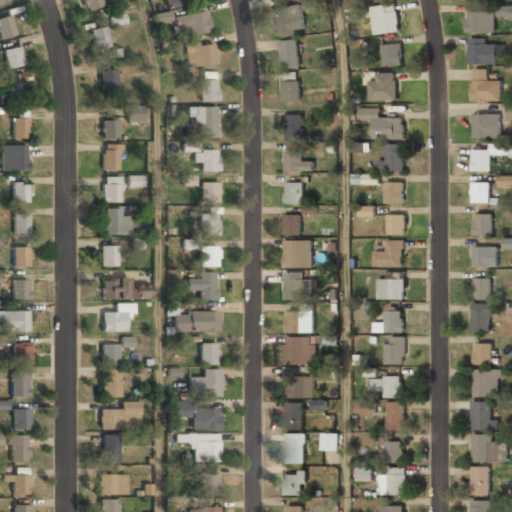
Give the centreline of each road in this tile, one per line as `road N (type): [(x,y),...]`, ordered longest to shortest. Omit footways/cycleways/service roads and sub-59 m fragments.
road 1 (residential): [(45,0),(65,94),(65,511)]
road 2 (residential): [(238,0),(252,97),(253,511)]
road 3 (residential): [(430,0),(438,62),(440,511)]
